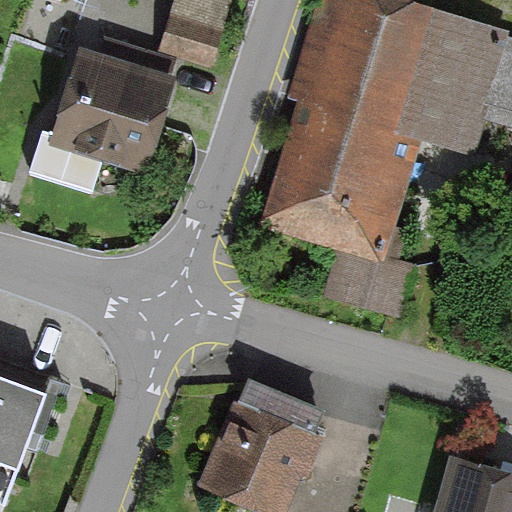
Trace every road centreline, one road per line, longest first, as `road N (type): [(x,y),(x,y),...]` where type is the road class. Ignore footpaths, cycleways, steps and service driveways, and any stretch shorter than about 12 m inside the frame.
road 1 (residential): [(511,404),(167,306)]
road 2 (residential): [(276,0),(167,306)]
road 3 (residential): [(167,306),(92,511)]
road 4 (residential): [(167,306),(0,250)]
